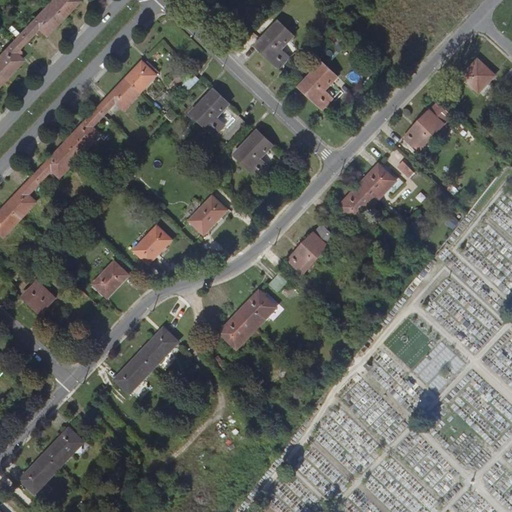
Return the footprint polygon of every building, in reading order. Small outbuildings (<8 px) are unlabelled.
[(77,0),(51,0),(50,2),(55,6),(64,15),(77,0)] [(418,30),(438,10),(427,0),(422,0),(411,12),(418,18),(411,24),(418,30)] [(427,0),(438,10),(446,0),(427,0)] [(55,6),(50,2),(21,33),(27,39),(38,27),(46,34),(64,15),(55,6)] [(404,44),(418,30),(411,24),(418,18),(411,12),(392,32),(404,44)] [(257,44),(280,67),(290,56),(282,48),(295,35),(280,20),(263,38),(257,44)] [(332,38),(338,32),(332,26),(326,32),(332,38)] [(338,32),(332,38),(338,43),(344,37),(338,32)] [(27,39),(21,33),(0,55),(0,77),(2,80),(22,58),(15,51),(27,39)] [(465,75),(466,76),(480,90),(494,75),(495,74),(480,59),(465,75)] [(144,61),(128,78),(142,91),(158,74),(144,61)] [(300,86),(323,108),(334,98),(326,90),(339,76),(324,62),(300,86)] [(142,91),(128,78),(100,107),(106,113),(118,101),(126,108),(142,91)] [(216,87),(214,89),(193,112),(216,134),(226,123),(218,116),(230,104),(231,102),(216,87)] [(407,137),(408,138),(420,149),(453,114),(441,103),(433,111),(432,110),(407,137)] [(100,107),(68,141),(82,154),(101,134),(94,126),(106,113),(100,107)] [(166,114),(173,120),(179,113),(173,108),(166,114)] [(259,128),(258,130),(236,153),(260,176),(270,165),(262,156),(275,143),(259,128)] [(68,141),(35,176),(41,182),(54,169),(61,176),(82,154),(68,141)] [(207,170),(213,164),(207,158),(201,164),(207,170)] [(400,167),(412,178),(418,172),(406,161),(400,167)] [(213,164),(207,170),(213,175),(219,169),(213,164)] [(362,184),(379,200),(397,180),(380,164),(362,184)] [(124,174),(129,180),(135,173),(130,168),(124,174)] [(129,180),(124,174),(118,180),(123,186),(129,180)] [(8,205),(22,218),(37,202),(29,194),(41,182),(35,176),(8,205)] [(379,200),(362,184),(341,205),(359,221),(379,200)] [(206,233),(229,209),(215,195),(191,219),(206,233)] [(8,205),(0,212),(0,229),(6,235),(22,218),(8,205)] [(337,236),(325,224),(317,233),(316,232),(290,259),(304,272),(337,236)] [(150,263),(173,239),(159,225),(136,249),(150,263)] [(53,247),(46,241),(40,248),(47,254),(53,247)] [(130,274),(128,273),(116,262),(96,283),(109,296),(130,274)] [(271,283),(279,292),(289,281),(280,273),(271,283)] [(25,294),(30,299),(43,311),(57,297),(39,280),(25,294)] [(240,311),(258,328),(277,307),(260,291),(240,311)] [(258,328),(240,311),(221,331),(222,333),(239,348),(258,328)] [(141,353),(155,366),(177,342),(179,341),(165,328),(141,353)] [(117,378),(122,383),(131,392),(155,366),(141,353),(117,378)] [(183,393),(189,399),(195,393),(189,387),(183,393)] [(183,405),(189,399),(183,393),(178,399),(183,405)] [(46,453),(60,467),(84,441),(70,428),(46,453)] [(60,467),(46,453),(23,479),(36,492),(60,467)] [(89,494),(94,500),(101,493),(95,488),(89,494)] [(94,500),(89,494),(84,499),(89,505),(94,500)]
